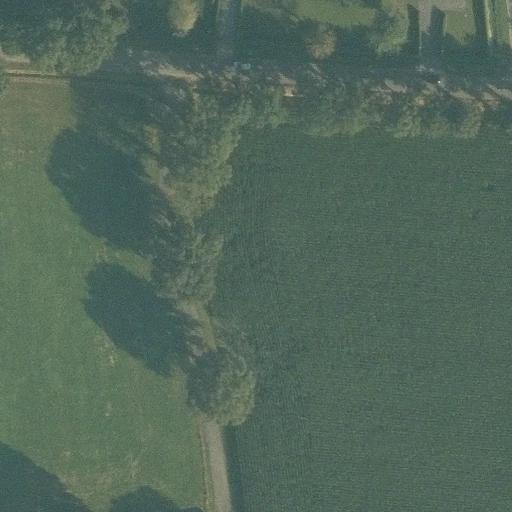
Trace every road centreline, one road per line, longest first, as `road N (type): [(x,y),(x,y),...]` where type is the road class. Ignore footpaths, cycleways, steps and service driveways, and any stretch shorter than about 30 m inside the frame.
road 1 (unclassified): [(223,511),(208,386),(170,224),(170,65)]
road 2 (unclassified): [(511,91),(170,65)]
road 3 (unclassified): [(170,65),(0,52)]
